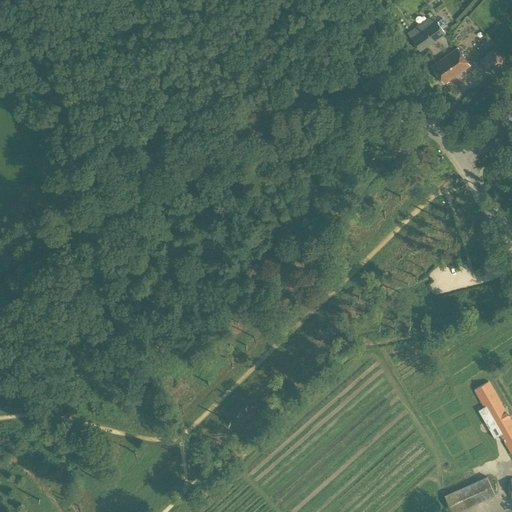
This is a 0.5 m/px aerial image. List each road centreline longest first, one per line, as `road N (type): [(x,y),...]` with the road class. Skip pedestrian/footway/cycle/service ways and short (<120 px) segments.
road 1 (unclassified): [(0,255),(97,180),(277,128),(403,123),(435,133),(465,162)]
road 2 (track): [(435,133),(346,0)]
